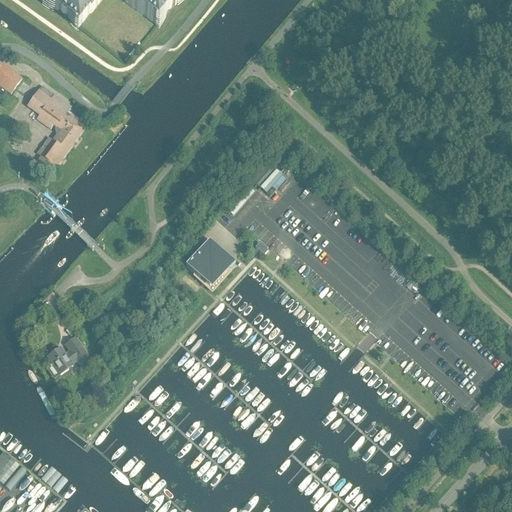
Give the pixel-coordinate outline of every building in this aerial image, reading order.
[(46,0),(44,3),(55,12),(56,13),(57,12),(58,12),(67,19),(78,28),(126,65),(156,27),(165,15),(172,6),(175,7),(180,0),(46,0)] [(0,88),(10,96),(21,81),(0,65),(0,88)] [(40,159),(36,165),(52,176),(87,128),(67,114),(71,109),(54,97),(53,97),(41,88),(27,108),(39,117),(36,121),(50,131),(53,127),(56,129),(55,131),(55,135),(57,136),(56,138),(52,142),(48,140),(37,156),(40,159)] [(224,255),(209,242),(185,268),(211,292),(235,266),(224,255)] [(255,249),(264,257),(268,253),(259,245),(255,249)] [(26,328),(32,332),(35,326),(29,322),(26,328)] [(85,370),(92,364),(75,340),(67,345),(72,351),(64,357),(60,350),(58,352),(55,348),(46,354),(49,358),(47,359),(60,377),(72,368),(72,367),(79,362),(85,370)]
